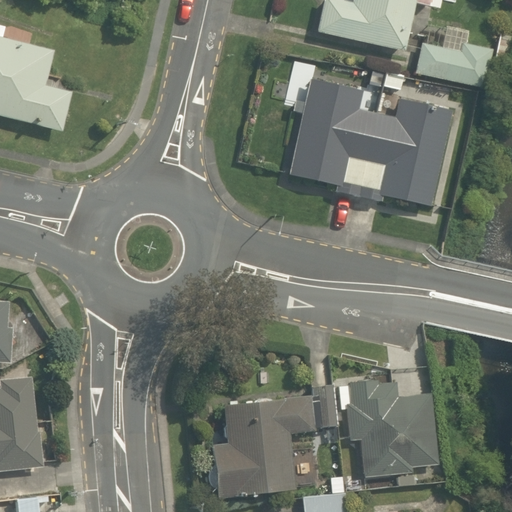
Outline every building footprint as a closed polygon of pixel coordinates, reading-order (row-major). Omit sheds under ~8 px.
[(403,49),(413,0),(427,0),(442,3),(442,0),(314,0),(308,27),(403,49)] [(0,114),(59,133),(72,89),(39,79),(48,51),(1,37),(6,21),(0,19),(0,114)] [(488,49),(420,38),(414,73),(482,85),(488,49)] [(452,98),(402,86),(395,114),(360,106),(367,78),(311,65),(286,171),(427,203),(452,98)] [(10,304),(0,303),(0,357),(7,358),(10,304)] [(0,470),(38,466),(27,375),(1,378),(2,387),(0,387),(0,470)] [(389,378),(338,385),(346,442),(363,440),(368,475),(433,466),(422,390),(391,395),(389,378)] [(223,440),(207,442),(214,497),(292,487),(285,435),(333,429),(328,385),(218,399),(223,440)] [(346,511),(343,473),(328,474),(329,489),(300,491),(301,511),(346,511)]
